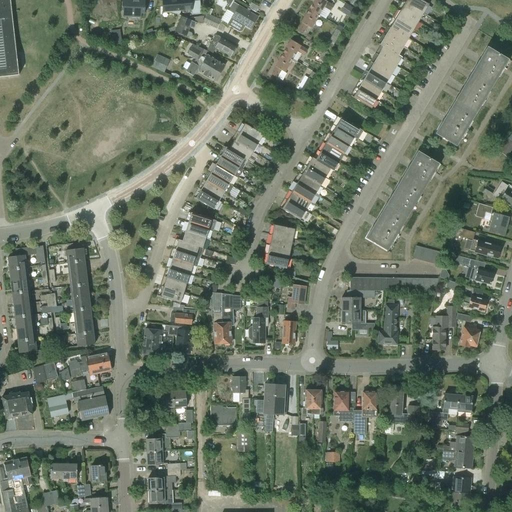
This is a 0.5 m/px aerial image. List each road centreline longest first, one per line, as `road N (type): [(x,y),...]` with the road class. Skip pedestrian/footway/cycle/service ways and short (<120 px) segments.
road 1 (residential): [(330,257),(466,22)]
road 2 (residential): [(117,309),(144,298),(170,218),(199,166),(191,143)]
road 3 (residential): [(311,365),(119,372)]
road 4 (residential): [(497,366),(311,365)]
road 5 (residential): [(243,276),(261,204),(304,133)]
road 6 (residential): [(304,133),(385,0)]
road 7 (residential): [(487,511),(497,366)]
road 8 (residential): [(0,442),(122,440)]
road 9 (residential): [(92,210),(143,183),(191,143)]
